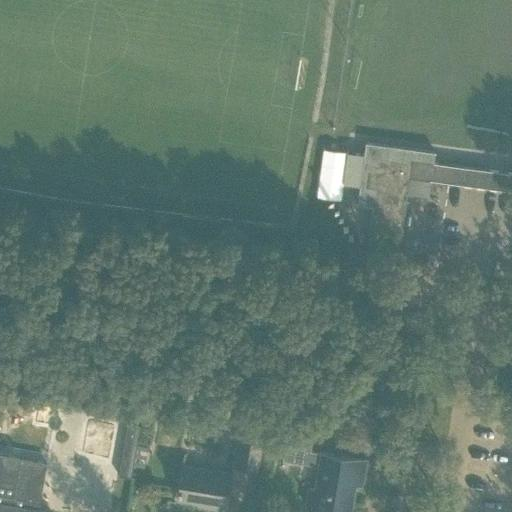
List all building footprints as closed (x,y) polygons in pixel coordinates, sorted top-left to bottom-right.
[(434,151),(366,142),(360,187),(374,189),(367,242),(399,246),(407,192),(427,195),(429,179),(511,190),(511,172),(433,162),(434,151)] [(0,511),(19,511),(40,400),(0,393),(0,511)] [(140,468),(138,420),(118,421),(120,469),(140,468)] [(260,470),(267,427),(239,422),(232,465),(260,470)] [(361,482),(365,457),(311,448),(314,431),(288,426),(283,457),(320,464),(316,488),(311,487),(308,505),(347,511),(349,511),(354,481),(361,482)] [(207,506),(226,509),(232,473),(182,464),(177,498),(207,503),(207,506)]
